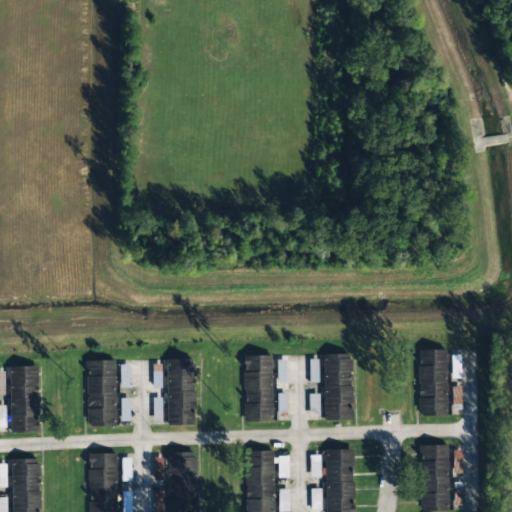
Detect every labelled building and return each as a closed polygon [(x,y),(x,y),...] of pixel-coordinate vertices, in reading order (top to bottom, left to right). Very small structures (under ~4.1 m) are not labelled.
[(445,350),(418,350),(418,416),(445,416),(445,350)] [(322,355),(323,421),(353,420),(353,404),(351,404),(350,354),(322,355)] [(271,355),(242,356),(244,422),(273,421),(271,355)] [(166,359),(167,425),(193,425),(192,359),(166,359)] [(87,427),(115,426),(114,360),(86,361),(87,427)] [(285,381),(283,362),(276,362),(278,382),(285,381)] [(10,433),(38,432),(37,366),(8,367),(10,433)] [(447,445),(419,446),(420,511),(448,511),(447,445)] [(325,511),(353,511),(352,449),(324,450),(325,511)] [(273,511),(272,451),(245,452),(246,511),(273,511)] [(167,452),(167,511),(195,511),(196,452),(167,452)] [(116,511),(115,453),(87,454),(88,511),(116,511)] [(153,458),(153,480),(163,480),(163,458),(153,458)] [(11,511),(39,511),(38,459),(10,459),(11,511)] [(287,490),(278,490),(278,503),(287,503),(287,490)]
